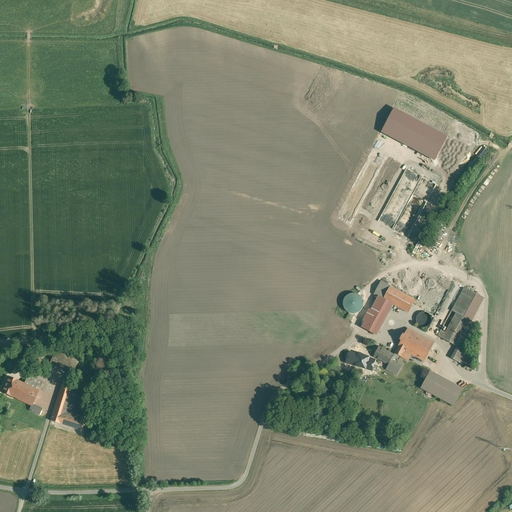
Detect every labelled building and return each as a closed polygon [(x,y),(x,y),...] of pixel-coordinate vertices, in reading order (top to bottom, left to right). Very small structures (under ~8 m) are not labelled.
[(432,235),(422,252),(429,256),(438,238),(432,235)] [(422,261),(412,283),(433,291),(442,269),(422,261)] [(386,294),(369,327),(380,333),(397,300),(414,309),(419,301),(442,313),(447,304),(399,279),(396,285),(387,281),(381,291),(386,294)] [(483,290),(472,284),(460,307),(472,313),(483,290)] [(348,314),(345,319),(350,322),(353,316),(353,314),(358,313),(361,307),(359,297),(353,293),(345,295),(342,301),(344,311),(348,314)] [(431,315),(418,312),(415,325),(427,328),(431,315)] [(465,312),(449,337),(472,348),(485,322),(465,312)] [(442,341),(414,326),(401,350),(409,354),(412,348),(432,359),(442,341)] [(408,355),(385,344),(380,355),(402,366),(408,355)] [(456,346),(449,358),(457,362),(464,350),(456,346)] [(430,371),(421,389),(453,406),(462,389),(430,371)] [(17,381),(11,396),(31,405),(32,406),(32,405),(42,382),(27,375),(24,384),(17,381)] [(11,396),(17,381),(8,377),(2,392),(11,396)] [(61,385),(50,421),(82,430),(88,412),(74,408),(79,391),(61,385)] [(32,406),(31,405),(29,410),(39,415),(42,409),(32,405),(32,406)]
